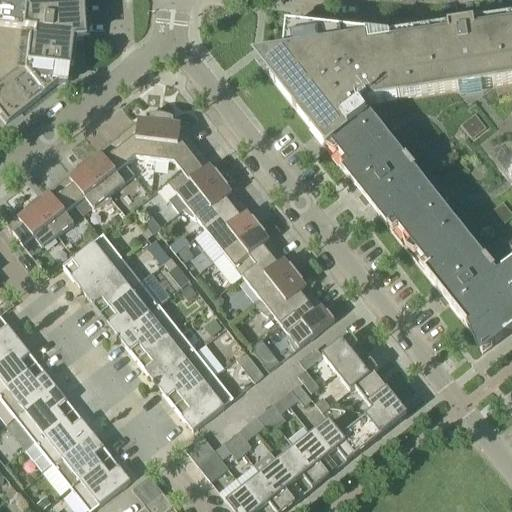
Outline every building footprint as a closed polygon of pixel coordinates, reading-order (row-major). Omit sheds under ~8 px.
[(0,0),(0,120),(5,126),(65,79),(68,45),(81,44),(78,1),(44,3),(17,0),(0,0)] [(320,144),(327,152),(344,174),(353,185),(378,217),(388,230),(424,276),(435,289),(441,297),(449,308),(460,321),(479,346),(482,356),(492,349),(511,333),(511,22),(389,41),(286,29),(283,57),(254,61),(314,136),(320,144)] [(134,127),(109,147),(135,179),(127,168),(136,161),(155,163),(161,118),(156,117),(152,118),(147,118),(146,123),(139,123),(138,128),(134,127)] [(182,175),(204,158),(185,133),(180,133),(181,128),(174,127),(174,122),(170,120),(165,118),(161,118),(155,163),(175,166),(182,175)] [(109,199),(135,179),(109,147),(99,155),(100,157),(93,162),(91,161),(84,167),(112,203),(109,199)] [(210,170),(212,168),(204,158),(182,175),(168,186),(177,197),(169,203),(178,216),(183,212),(183,213),(223,181),(216,173),(214,175),(210,170)] [(107,207),(112,203),(84,167),(75,173),(77,175),(70,181),(69,179),(58,187),(75,209),(83,218),(93,211),(94,213),(100,211),(107,207)] [(227,191),(229,189),(223,181),(183,213),(187,217),(193,221),(197,224),(198,224),(205,233),(241,205),(233,194),(231,196),(227,191)] [(66,216),(75,209),(58,187),(48,195),(49,197),(42,203),(41,201),(33,207),(58,239),(74,227),(66,216)] [(241,205),(205,233),(224,257),(260,228),(253,220),(251,222),(247,217),(249,215),(241,205)] [(7,228),(32,260),(58,239),(33,207),(24,214),(26,215),(19,221),(18,219),(7,228)] [(144,225),(152,237),(160,231),(151,220),(144,225)] [(260,228),(224,257),(242,280),(278,252),(270,241),(268,243),(264,238),(266,236),(260,228)] [(82,294),(122,262),(103,238),(63,270),(82,294)] [(242,280),(261,304),(297,275),(290,267),(288,269),(285,264),(287,262),(278,252),(242,280)] [(141,285),(122,262),(82,294),(100,317),(141,285)] [(261,304),(254,309),(258,313),(264,318),(269,320),(272,318),(280,328),(315,299),(307,288),(305,290),(301,285),(303,283),(297,275),(261,304)] [(159,309),(141,285),(100,317),(119,341),(159,309)] [(315,299),(280,328),(287,337),(288,342),(291,349),(295,354),(334,323),(328,314),(326,316),(322,311),(324,309),(315,299)] [(178,332),(159,309),(119,341),(137,364),(178,332)] [(0,358),(19,343),(0,319),(0,358)] [(137,364),(156,387),(196,355),(178,332),(137,364)] [(350,337),(322,359),(336,377),(364,354),(350,337)] [(0,396),(37,367),(19,343),(0,358),(0,396)] [(298,365),(305,373),(322,359),(316,351),(298,365)] [(364,354),(336,377),(350,394),(355,390),(354,390),(373,375),(378,372),(364,354)] [(196,355),(156,387),(174,411),(215,379),(196,355)] [(250,361),(245,355),(235,362),(240,369),(250,361)] [(263,379),(250,361),(240,369),(254,386),(263,379)] [(0,396),(0,401),(16,422),(56,390),(37,367),(0,396)] [(319,391),(305,373),(297,379),(311,397),(319,391)] [(407,417),(373,375),(354,390),(355,390),(373,413),(380,421),(389,414),(397,425),(407,417)] [(233,403),(215,379),(174,411),(193,435),(233,403)] [(74,414),(56,390),(16,422),(34,446),(74,414)] [(282,401),(289,410),(298,403),(291,394),(282,401)] [(289,410),(282,401),(273,408),(280,418),(289,410)] [(322,416),(330,410),(323,401),(315,407),(322,416)] [(373,413),(340,439),(355,458),(397,425),(389,414),(380,421),(373,413)] [(34,446),(35,446),(25,454),(42,475),(52,468),(53,469),(93,437),(74,414),(34,446)] [(255,437),(265,430),(257,421),(248,428),(255,437)] [(329,425),(311,438),(338,472),(355,458),(340,439),(329,425)] [(255,437),(248,428),(239,435),(246,444),(255,437)] [(53,469),(71,492),(111,460),(93,437),(53,469)] [(321,485),(338,472),(311,438),(294,452),(321,485)] [(224,447),(214,454),(222,464),(231,456),(224,447)] [(294,452),(278,465),(304,498),(321,485),(294,452)] [(228,472),(222,464),(214,454),(197,468),(210,486),(228,472)] [(71,492),(86,511),(95,511),(130,484),(111,460),(71,492)] [(261,478),(287,511),(304,498),(278,465),(261,478)] [(259,511),(286,511),(287,511),(261,478),(244,492),(259,511)] [(259,511),(244,492),(226,506),(231,511),(259,511)] [(145,510),(146,511),(169,511),(173,509),(163,496),(145,510)]
